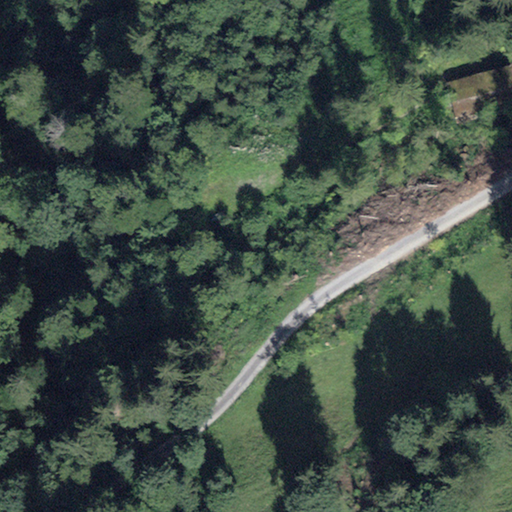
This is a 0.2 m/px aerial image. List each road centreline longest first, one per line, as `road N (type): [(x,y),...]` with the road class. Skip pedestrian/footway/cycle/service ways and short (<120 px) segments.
road 1 (track): [(511,176),(289,314),(213,409),(74,511)]
road 2 (track): [(231,198),(511,51)]
